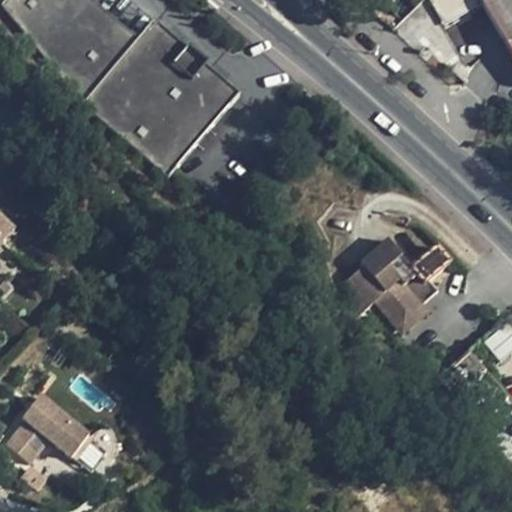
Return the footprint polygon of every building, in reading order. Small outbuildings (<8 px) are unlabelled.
[(136,42),(86,0),(5,0),(85,106),(136,42)] [(465,0),(430,0),(444,24),(471,9),(465,0)] [(511,0),(494,0),(482,7),(511,57),(511,0)] [(238,95),(151,22),(136,42),(85,106),(173,175),(238,95)] [(0,239),(5,245),(14,235),(5,227),(0,232),(0,239)] [(363,268),(337,290),(359,316),(375,303),(396,328),(421,307),(412,296),(429,283),(450,265),(437,249),(411,269),(402,258),(403,257),(389,241),(361,265),(363,268)] [(429,283),(412,296),(421,307),(438,293),(429,283)] [(421,307),(396,328),(402,336),(427,314),(421,307)] [(511,330),(507,325),(486,343),(499,359),(511,348),(511,330)] [(71,461),(89,439),(41,400),(23,421),(26,424),(7,447),(29,465),(48,442),(71,461)]
